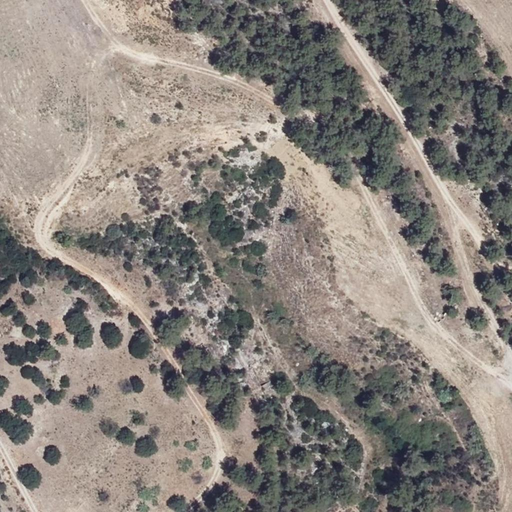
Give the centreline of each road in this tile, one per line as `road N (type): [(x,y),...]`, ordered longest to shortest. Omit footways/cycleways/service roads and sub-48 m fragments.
road 1 (track): [(0,216),(34,248),(79,266),(135,307),(188,385),(219,451),(221,477),(182,511)]
road 2 (track): [(511,269),(502,270),(480,246),(428,164),(411,119),(330,0)]
road 3 (track): [(511,363),(458,245),(439,181)]
road 4 (track): [(81,0),(81,22),(70,38),(0,89)]
